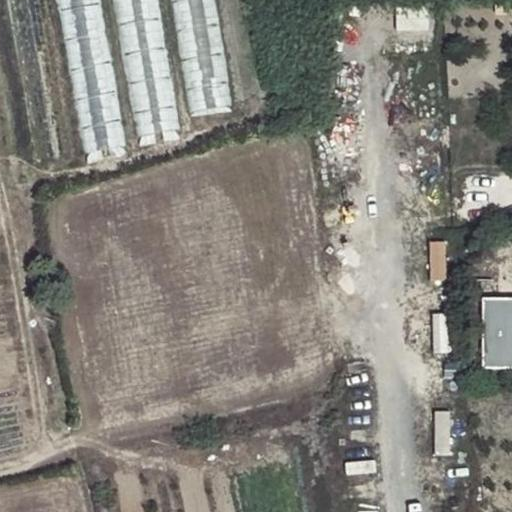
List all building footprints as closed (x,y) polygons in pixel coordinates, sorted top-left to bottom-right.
[(100,0),(54,0),(83,155),(127,147),(100,0)] [(157,0),(112,0),(137,136),(181,128),(157,0)] [(168,0),(188,112),(232,104),(212,0),(168,0)] [(511,246),(496,248),(499,295),(511,294),(511,246)] [(511,366),(511,295),(481,296),(482,367),(511,366)] [(449,451),(452,410),(439,409),(436,450),(449,451)]
